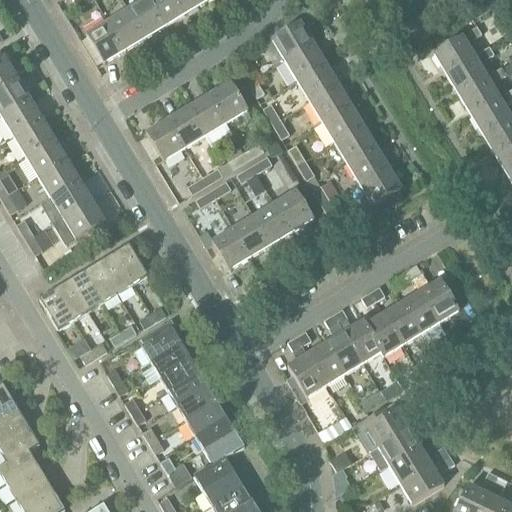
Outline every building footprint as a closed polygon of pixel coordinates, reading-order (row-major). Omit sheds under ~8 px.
[(149,0),(148,0),(129,12),(147,42),(168,29),(149,0)] [(177,0),(149,0),(168,29),(188,17),(177,0)] [(205,0),(177,0),(188,17),(209,4),(205,0)] [(499,8),(491,13),(494,19),(500,20),(505,17),(499,8)] [(129,12),(108,25),(127,55),(147,42),(129,12)] [(127,55),(108,25),(87,38),(105,68),(127,55)] [(285,65),(316,47),(303,25),(273,44),(285,65)] [(477,61),(476,60),(468,48),(484,39),(479,31),(434,58),(447,79),(477,61)] [(329,67),(316,47),(285,65),(298,86),(329,67)] [(491,51),(476,60),(477,61),(447,79),(459,100),(489,82),(488,81),(481,68),(496,59),(491,51)] [(0,90),(18,79),(5,58),(0,60),(0,90)] [(341,88),(329,67),(298,86),(310,106),(341,88)] [(248,88),(256,83),(247,68),(239,73),(248,88)] [(489,82),(459,100),(472,121),(502,103),(501,101),(493,88),(508,79),(503,71),(488,81),(489,82)] [(31,100),(18,79),(0,90),(0,118),(1,119),(31,100)] [(256,83),(248,88),(257,103),(265,98),(256,83)] [(209,99),(227,129),(249,116),(230,86),(209,99)] [(341,88),(310,106),(323,127),(353,108),(341,88)] [(511,94),(501,101),(502,103),(472,121),(484,141),(511,124),(511,118),(506,109),(511,105),(511,94)] [(233,138),(227,129),(209,99),(189,111),(207,141),(213,150),(233,138)] [(31,100),(1,119),(13,140),(43,120),(31,100)] [(366,129),(353,108),(323,127),(335,147),(366,129)] [(273,129),(281,124),(272,109),(264,114),(273,129)] [(189,111),(168,124),(187,154),(207,141),(189,111)] [(43,120),(13,140),(26,161),(56,142),(43,120)] [(187,154),(168,124),(147,137),(166,167),(187,154)] [(281,124),(273,129),(283,144),(291,139),(281,124)] [(511,124),(484,141),(497,162),(511,152),(511,124)] [(378,149),(366,129),(335,147),(347,168),(378,149)] [(56,142),(26,161),(38,181),(69,163),(56,142)] [(244,157),(249,165),(264,156),(259,148),(244,157)] [(289,154),(290,156),(298,169),(306,165),(298,152),(297,149),(289,154)] [(390,170),(378,149),(347,168),(360,188),(390,170)] [(511,152),(497,162),(509,182),(511,180),(511,152)] [(249,165),(244,157),(229,167),(234,175),(249,165)] [(267,161),(252,170),(256,178),(272,168),(267,161)] [(69,163),(38,181),(51,202),(81,184),(69,163)] [(306,182),(307,184),(315,179),(314,177),(306,165),(298,169),(306,182)] [(256,178),(252,170),(237,179),(241,187),(256,178)] [(403,191),(390,170),(360,188),(373,209),(386,201),(395,196),(403,191)] [(218,173),(204,182),(209,191),(223,181),(218,173)] [(209,191),(204,182),(189,192),(194,200),(209,191)] [(94,204),(81,184),(51,202),(63,223),(94,204)] [(0,202),(1,204),(8,199),(0,185),(0,202)] [(227,186),(212,195),(217,203),(232,194),(227,186)] [(331,205),(323,193),(315,198),(323,210),(331,205)] [(275,207),(293,236),(314,223),(296,194),(275,207)] [(217,203),(212,195),(197,205),(202,213),(217,203)] [(8,199),(1,204),(10,219),(17,215),(8,199)] [(94,204),(63,223),(76,243),(106,225),(94,204)] [(340,220),(339,218),(331,205),(323,210),(330,223),(332,225),(340,220)] [(275,207),(254,219),(272,249),(293,236),(275,207)] [(254,219),(234,232),(252,261),(272,249),(254,219)] [(26,245),(33,241),(24,226),(17,230),(26,245)] [(252,261),(234,232),(214,244),(213,245),(214,247),(231,274),(252,261)] [(42,256),(33,241),(26,245),(35,260),(42,256)] [(115,257),(134,289),(149,280),(130,248),(115,257)] [(115,257),(100,266),(119,298),(134,289),(115,257)] [(119,298),(100,266),(85,275),(105,307),(119,298)] [(417,269),(407,275),(412,283),(421,278),(417,269)] [(105,307),(85,275),(71,284),(90,316),(105,307)] [(407,275),(398,280),(403,288),(412,283),(407,275)] [(421,293),(419,294),(439,327),(441,326),(450,321),(461,314),(469,309),(456,287),(448,292),(446,293),(440,283),(440,282),(429,288),(421,293)] [(71,284),(56,293),(75,325),(90,316),(71,284)] [(380,292),(371,297),(376,305),(384,300),(380,292)] [(75,325),(56,293),(40,302),(59,334),(75,325)] [(402,304),(401,305),(421,338),(439,327),(419,294),(419,295),(402,304)] [(371,297),(361,302),(366,311),(376,305),(371,297)] [(384,315),(383,316),(402,349),(421,338),(401,305),(384,315)] [(151,317),(156,325),(166,320),(161,311),(151,317)] [(342,314),(334,319),(338,327),(347,322),(342,314)] [(364,327),(363,327),(382,359),(383,361),(402,349),(383,316),(366,326),(364,327)] [(144,333),(156,325),(151,317),(139,324),(144,333)] [(334,319),(324,324),(329,333),(338,327),(334,319)] [(152,365),(183,346),(174,331),(176,330),(174,327),(172,324),(151,336),(138,344),(142,350),(143,350),(152,365)] [(345,334),(343,335),(344,337),(364,370),(365,368),(382,359),(363,327),(362,325),(345,334)] [(326,345),(325,346),(346,380),(347,380),(364,370),(344,337),(343,335),(338,327),(329,333),(334,341),(326,345)] [(122,335),(127,343),(136,337),(131,329),(122,335)] [(115,351),(127,343),(122,335),(110,342),(115,351)] [(306,336),(297,342),(302,350),(311,345),(306,336)] [(297,342),(288,347),(293,356),(295,355),(295,354),(302,350),(297,342)] [(192,362),(183,346),(152,365),(161,381),(192,362)] [(308,356),(306,357),(327,392),(328,391),(346,380),(325,346),(308,356)] [(92,353),(97,361),(107,355),(102,347),(92,353)] [(296,363),(288,368),(294,379),(307,401),(308,402),(327,392),(306,357),(302,350),(295,354),(295,355),(293,356),(292,356),(296,363)] [(85,368),(97,362),(97,361),(92,353),(80,360),(85,368)] [(201,377),(192,362),(161,381),(170,396),(201,377)] [(122,384),(115,373),(109,377),(107,378),(113,389),(122,384)] [(210,391),(201,377),(170,396),(179,410),(210,391)] [(122,384),(113,389),(120,400),(122,398),(128,395),(122,384)] [(0,410),(13,403),(3,387),(0,389),(0,410)] [(219,406),(210,391),(179,410),(188,424),(219,406)] [(360,405),(366,416),(373,412),(367,401),(360,405)] [(0,431),(22,418),(13,403),(0,410),(0,431)] [(134,418),(140,414),(133,403),(127,406),(125,408),(132,419),(134,418)] [(219,406),(188,424),(197,439),(228,421),(219,406)] [(368,432),(356,439),(368,458),(370,457),(379,451),(419,427),(428,421),(422,413),(406,422),(400,413),(390,418),(386,412),(385,410),(363,424),(364,425),(368,432)] [(140,414),(134,418),(140,428),(148,424),(141,413),(140,414)] [(0,451),(31,433),(22,418),(0,431),(0,451)] [(228,421),(197,439),(206,454),(236,435),(228,421)] [(379,451),(370,457),(381,476),(390,470),(423,450),(417,441),(424,437),(427,435),(429,437),(434,434),(432,432),(434,431),(428,421),(419,427),(379,451)] [(328,430),(319,436),(320,438),(325,446),(334,441),(329,432),(328,430)] [(149,448),(157,443),(151,432),(144,436),(142,437),(149,448)] [(0,469),(8,465),(28,453),(31,451),(39,446),(31,433),(0,451),(0,469)] [(246,451),(236,435),(206,454),(214,469),(226,461),(227,463),(246,451)] [(164,453),(157,443),(149,448),(155,459),(157,457),(164,453)] [(423,450),(390,470),(402,489),(434,469),(423,450)] [(445,450),(436,455),(442,465),(451,459),(445,450)] [(28,453),(8,465),(0,469),(0,474),(8,487),(38,469),(28,453)] [(451,459),(442,465),(447,473),(456,468),(451,459)] [(167,478),(176,473),(169,461),(160,466),(167,478)] [(214,469),(196,480),(205,495),(236,477),(227,463),(226,461),(214,469)] [(434,469),(402,489),(414,508),(446,488),(440,478),(447,473),(442,465),(434,469)] [(192,482),(184,468),(176,473),(167,478),(175,492),(192,482)] [(47,484),(38,469),(8,487),(17,502),(47,484)] [(344,474),(334,480),(335,488),(346,481),(348,480),(344,474)] [(495,490),(500,480),(489,475),(484,484),(495,490)] [(244,491),(236,477),(205,495),(214,510),(244,491)] [(509,485),(500,480),(495,490),(504,494),(509,485)] [(47,484),(17,502),(22,511),(32,511),(56,498),(47,484)] [(483,511),(491,498),(470,488),(458,511),(483,511)] [(242,511),(253,506),(244,491),(214,510),(215,511),(242,511)] [(63,511),(56,498),(32,511),(63,511)] [(507,511),(510,508),(491,498),(483,511),(507,511)] [(173,511),(168,502),(160,507),(159,507),(162,511),(173,511)]
